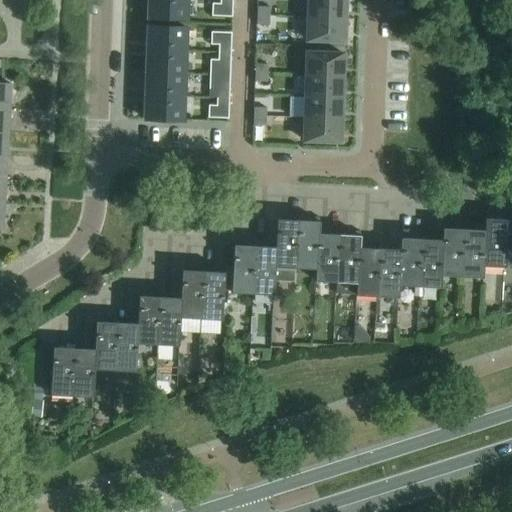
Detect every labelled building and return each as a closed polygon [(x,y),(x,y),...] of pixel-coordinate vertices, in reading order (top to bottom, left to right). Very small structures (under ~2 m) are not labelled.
[(148,0),(148,16),(187,17),(187,0),(148,0)] [(309,0),(309,17),(345,18),(345,0),(309,0)] [(258,6),(258,15),(270,15),(270,6),(258,6)] [(269,24),(270,15),(258,15),(257,24),(269,24)] [(343,41),(344,41),(345,18),(309,17),(308,39),(343,40),(343,41)] [(148,25),(147,48),(185,50),(186,26),(148,25)] [(219,43),(218,51),(231,52),(231,43),(219,43)] [(147,48),(146,71),(185,73),(185,50),(147,48)] [(218,51),(218,59),(230,60),(231,52),(218,51)] [(343,74),(344,53),(307,51),(306,73),(343,74)] [(267,72),(267,63),(255,63),(255,72),(267,72)] [(146,71),(145,95),(184,96),(185,73),(146,71)] [(255,72),(255,81),(267,81),(267,72),(255,72)] [(306,73),(306,95),(342,97),(343,75),(306,73)] [(0,107),(10,108),(12,86),(12,83),(0,82),(0,107)] [(217,89),(217,97),(229,97),(229,89),(217,89)] [(145,95),(144,118),(183,119),(184,96),(145,95)] [(305,117),(341,119),(342,97),(306,95),(305,117)] [(217,97),(217,105),(229,105),(229,97),(217,97)] [(254,106),(253,115),(265,116),(266,107),(254,106)] [(0,131),(9,132),(10,108),(0,107),(0,131)] [(253,124),(265,124),(265,116),(253,115),(253,124)] [(341,142),(341,119),(305,117),(304,139),(339,141),(339,142),(341,142)] [(0,155),(8,156),(9,132),(0,131),(0,155)] [(276,264),(296,265),(298,220),(277,218),(276,246),(275,264),(276,264)] [(484,263),(504,264),(506,219),(485,218),(484,230),(486,230),(483,264),(484,263)] [(298,220),(296,265),(316,266),(318,233),(319,233),(319,221),(298,220)] [(440,274),(441,274),(462,275),(464,229),(443,227),(442,239),(443,239),(440,274)] [(484,230),(464,229),(462,275),(484,276),(484,263),(483,264),(486,230),(484,230)] [(340,234),(319,233),(318,233),(316,266),(315,278),(337,280),(340,234)] [(340,234),(337,280),(358,281),(360,247),(360,235),(340,234)] [(400,283),(420,284),(422,238),(401,237),(400,249),(402,249),(399,283),(400,283)] [(442,239),(422,238),(420,284),(440,285),(441,274),(440,274),(443,239),(442,239)] [(253,291),(255,245),(235,244),(232,290),(253,291)] [(276,246),(255,245),(253,291),(275,292),(276,264),(275,264),(276,246)] [(378,294),(380,248),(360,247),(358,281),(357,292),(378,294)] [(400,249),(380,248),(378,294),(400,295),(400,283),(399,283),(402,249),(400,249)] [(181,314),(182,314),(201,315),(203,271),(183,270),(181,297),(182,297),(181,314)] [(203,271),(201,315),(223,316),(225,272),(203,271)] [(139,340),(158,342),(160,296),(140,295),(138,323),(139,323),(138,340),(139,340)] [(181,297),(160,296),(158,342),(180,343),(182,314),(181,314),(182,297),(181,297)] [(95,367),(96,367),(115,368),(117,322),(96,321),(95,349),(96,349),(95,367)] [(138,323),(117,322),(115,368),(137,369),(139,340),(138,340),(139,323),(138,323)] [(72,394),(75,348),(54,347),(51,393),(72,394)] [(95,349),(75,348),(72,394),(94,395),(96,367),(95,367),(96,349),(95,349)] [(50,371),(51,351),(36,350),(35,370),(50,371)] [(34,400),(33,415),(41,416),(43,401),(34,400)]
